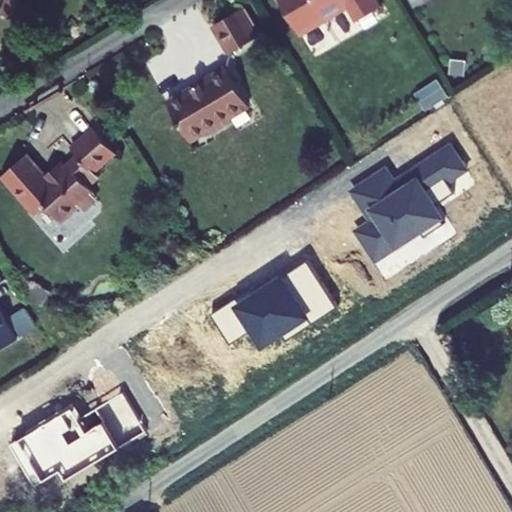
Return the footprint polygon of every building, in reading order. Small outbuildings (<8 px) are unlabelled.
[(276,0),(294,31),(342,3),(351,18),(376,3),(374,0),(276,0)] [(222,19),(198,34),(220,70),(244,55),(222,19)] [(217,128),(235,117),(210,77),(153,113),(178,152),(196,140),(198,143),(218,130),(217,128)] [(32,186),(15,166),(0,179),(0,200),(22,226),(33,217),(48,235),(67,218),(77,222),(83,217),(82,206),(77,200),(86,193),(80,186),(103,167),(81,141),(58,161),(64,167),(52,178),(47,173),(32,186)] [(0,346),(10,340),(0,324),(0,346)]
